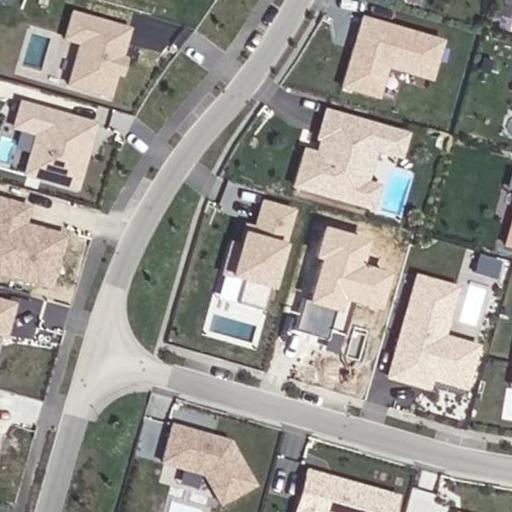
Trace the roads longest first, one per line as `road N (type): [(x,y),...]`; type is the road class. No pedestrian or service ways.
road 1 (residential): [(97,359),(511,475)]
road 2 (residential): [(97,359),(135,232),(300,0)]
road 3 (residential): [(51,511),(97,359)]
